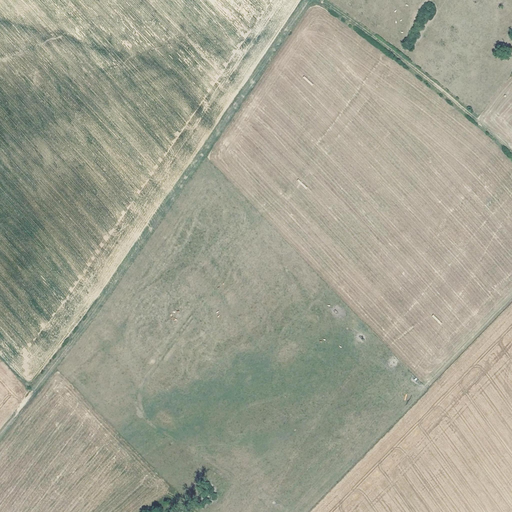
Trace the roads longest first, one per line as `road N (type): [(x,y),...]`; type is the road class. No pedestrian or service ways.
road 1 (track): [(313,0),(0,433)]
road 2 (track): [(320,0),(511,152)]
